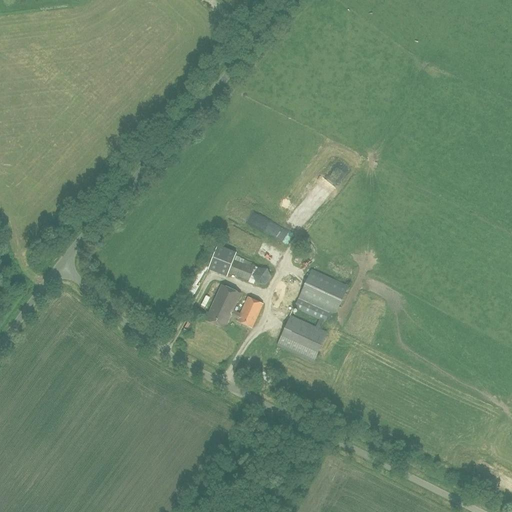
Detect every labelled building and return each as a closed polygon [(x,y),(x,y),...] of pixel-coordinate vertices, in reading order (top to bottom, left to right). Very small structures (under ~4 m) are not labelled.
[(294,217),(309,200),(298,191),(283,208),(294,217)] [(250,222),(254,213),(242,208),(238,217),(250,222)] [(239,241),(243,232),(233,228),(229,237),(239,241)] [(250,252),(263,255),(267,242),(253,239),(250,252)] [(249,281),(256,264),(235,256),(237,253),(216,245),(207,267),(228,275),(229,273),(249,281)] [(267,269),(259,276),(267,285),(275,277),(267,269)] [(319,320),(316,328),(291,317),(277,346),(314,363),(327,334),(320,330),(324,322),(325,322),(329,313),(335,315),(348,287),(311,271),(295,309),(319,320)] [(289,305),(293,307),(300,290),(280,282),(276,293),(280,295),(279,300),(278,299),(274,309),(285,314),(289,305)] [(225,329),(231,316),(238,319),(237,321),(252,328),(263,304),(248,297),(241,314),(234,310),(241,294),(222,285),(206,321),(225,329)] [(177,320),(183,317),(175,302),(169,305),(177,320)]
